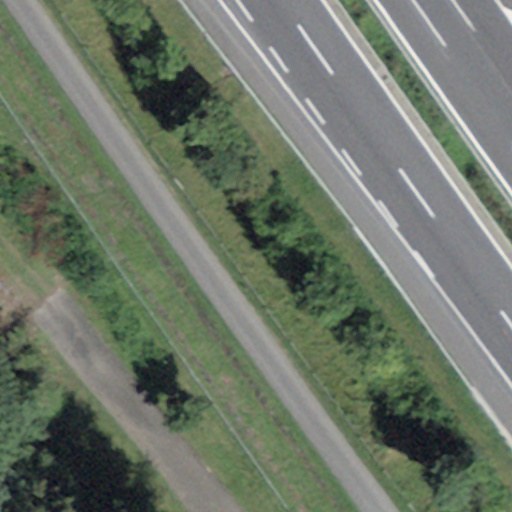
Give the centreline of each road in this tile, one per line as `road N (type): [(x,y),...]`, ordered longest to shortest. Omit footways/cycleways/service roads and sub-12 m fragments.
road 1 (unclassified): [(16,0),(378,511)]
road 2 (motorway): [(277,0),(511,334)]
road 3 (unknown): [(208,511),(0,241)]
road 4 (motorway): [(511,107),(437,0)]
